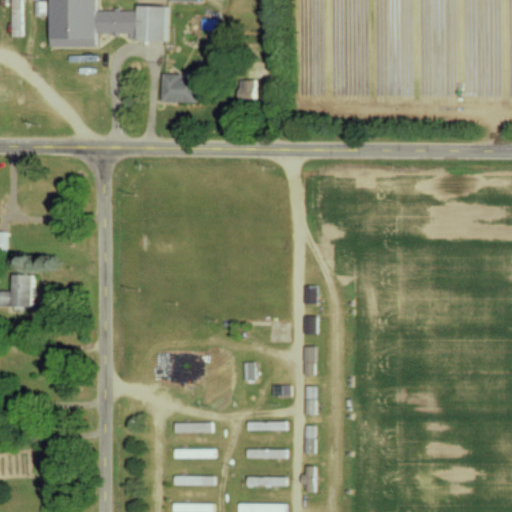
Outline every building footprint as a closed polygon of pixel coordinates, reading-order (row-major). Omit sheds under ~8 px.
[(51,0),(51,45),(97,46),(97,33),(129,33),(129,38),(166,39),(167,4),(137,4),(137,10),(98,9),(98,0),(51,0)] [(162,101),(202,102),(203,76),(163,75),(162,101)] [(240,79),(239,100),(255,101),(256,79),(240,79)] [(34,274),(14,273),(14,291),(0,290),(0,305),(33,306),(34,274)] [(306,303),(317,302),(317,287),(305,287),(306,303)] [(305,346),(304,374),(316,374),(316,346),(305,346)] [(256,361),(245,362),(245,379),(256,379),(256,361)] [(306,386),(307,413),(316,413),(315,386),(306,386)] [(176,432),(213,432),(213,422),(176,422),(176,432)] [(316,425),(306,425),(305,452),(315,453),(316,425)] [(304,491),(315,491),(316,465),(306,465),(306,473),(305,473),(304,491)] [(175,483),(214,484),(215,476),(175,475),(175,483)] [(287,485),(287,477),(263,476),(263,481),(267,481),(267,485),(287,485)] [(239,511),(286,511),(287,504),(240,502),(239,511)] [(214,511),(214,504),(175,503),(175,511),(214,511)]
